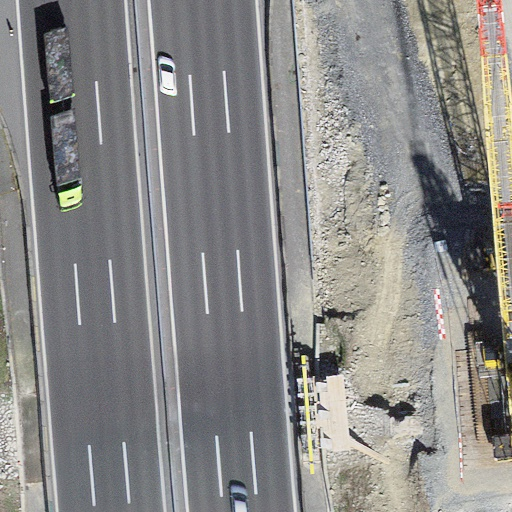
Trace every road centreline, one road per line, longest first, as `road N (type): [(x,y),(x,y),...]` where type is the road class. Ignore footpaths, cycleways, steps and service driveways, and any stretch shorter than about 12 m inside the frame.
road 1 (motorway): [(73,0),(113,511)]
road 2 (motorway): [(242,511),(204,0)]
road 3 (unknown): [(511,414),(0,450)]
road 4 (primary): [(416,0),(511,451)]
